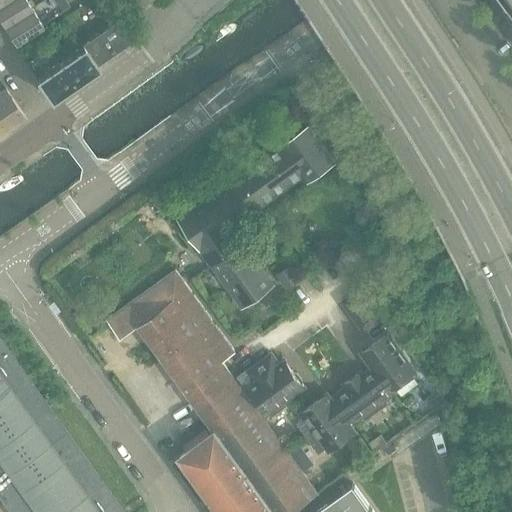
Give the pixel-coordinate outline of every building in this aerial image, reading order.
[(32,8),(26,0),(5,0),(0,3),(0,19),(4,25),(32,8)] [(70,7),(65,0),(56,0),(55,1),(62,11),(70,7)] [(511,0),(500,0),(511,16),(511,0)] [(106,1),(101,5),(114,24),(84,45),(36,78),(50,98),(51,97),(52,98),(71,86),(70,85),(70,84),(72,87),(80,82),(78,79),(79,80),(99,66),(98,65),(109,57),(108,56),(133,39),(120,20),(119,21),(106,1)] [(32,8),(4,25),(14,43),(43,25),(32,8)] [(448,46),(368,99),(403,155),(435,212),(511,171),(511,148),(487,105),(473,81),(454,50),(450,45),(448,46)] [(6,88),(0,92),(0,116),(8,127),(25,116),(6,88)] [(264,144),(263,153),(265,156),(254,164),(276,195),(300,178),(303,183),(331,163),(305,127),(282,144),(280,141),(271,139),(264,144)] [(254,164),(178,219),(212,265),(243,242),(232,227),(276,195),(254,164)] [(511,171),(435,212),(465,272),(511,249),(511,171)] [(243,242),(212,265),(242,307),(273,284),(243,242)] [(289,266),(277,274),(286,288),(298,280),(289,266)] [(175,269),(162,279),(176,298),(182,307),(195,297),(175,269)] [(162,279),(106,319),(120,338),(138,325),(176,298),(162,279)] [(363,286),(343,301),(350,311),(370,297),(367,294),(368,293),(363,286)] [(195,297),(182,307),(188,315),(199,331),(200,332),(214,322),(195,297)] [(370,297),(350,311),(356,320),(376,306),(370,297)] [(176,298),(138,325),(151,342),(188,315),(182,307),(176,298)] [(376,306),(356,320),(363,330),(383,316),(376,306)] [(188,315),(151,342),(162,358),(199,331),(188,315)] [(214,322),(200,332),(211,347),(221,361),(235,351),(214,322)] [(211,347),(200,332),(199,331),(162,358),(174,374),(211,347)] [(387,333),(362,352),(373,368),(374,367),(389,389),(390,388),(393,386),(396,390),(414,377),(411,373),(415,370),(387,333)] [(123,511),(0,338),(0,497),(10,511),(123,511)] [(223,363),(221,361),(211,347),(174,374),(186,390),(223,363)] [(279,364),(271,354),(248,371),(256,381),(248,387),(267,413),(269,411),(272,415),(286,405),(283,401),(304,386),(302,383),(302,380),(297,373),(294,372),(285,360),(279,364)] [(223,363),(186,390),(197,405),(234,379),(223,363)] [(347,387),(333,397),(352,423),(363,415),(365,419),(387,403),(385,399),(393,393),(390,388),(389,389),(374,367),(373,368),(363,375),(361,372),(349,380),(344,384),(347,387)] [(234,379),(197,405),(214,429),(233,454),(270,427),(253,404),(245,394),(234,379)] [(354,431),(350,424),(352,423),(333,397),(331,398),(327,393),(301,412),(305,417),(313,429),(305,434),(305,435),(309,433),(322,450),(326,447),(329,449),(354,431)] [(440,393),(428,401),(434,409),(445,401),(440,393)] [(297,423),(305,434),(313,429),(305,417),(297,423)] [(270,427),(233,454),(268,502),(305,475),(270,427)] [(214,429),(180,454),(222,511),(274,511),(268,502),(233,454),(214,429)] [(381,435),(370,443),(375,450),(386,442),(381,435)] [(305,475),(268,502),(274,511),(290,511),(317,493),(316,492),(311,484),(305,475)] [(373,511),(353,483),(312,511),(373,511)]
